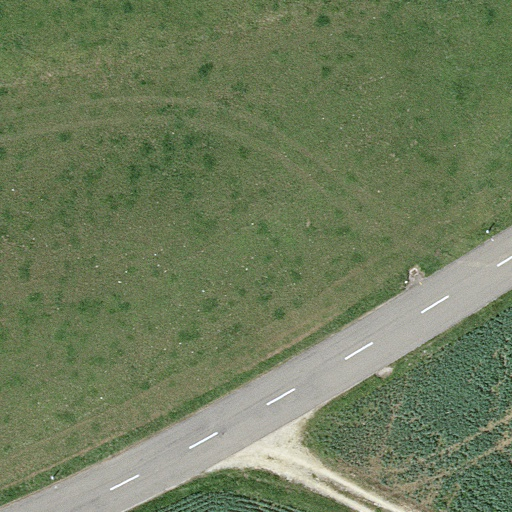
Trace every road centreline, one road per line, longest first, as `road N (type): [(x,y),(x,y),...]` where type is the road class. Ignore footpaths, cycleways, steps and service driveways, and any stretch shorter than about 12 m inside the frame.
road 1 (tertiary): [(511,260),(90,511)]
road 2 (track): [(374,511),(254,466),(215,438)]
